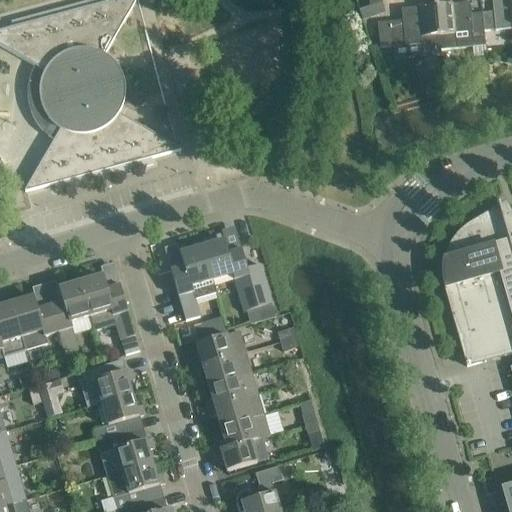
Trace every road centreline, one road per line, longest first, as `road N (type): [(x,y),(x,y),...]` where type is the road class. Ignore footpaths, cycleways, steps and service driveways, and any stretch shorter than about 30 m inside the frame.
road 1 (residential): [(207,511),(122,229)]
road 2 (residential): [(122,229),(231,197),(261,197),(383,234)]
road 3 (unclassified): [(462,511),(401,288)]
road 4 (unclassified): [(499,155),(437,165),(408,188),(383,234)]
road 5 (residential): [(0,264),(122,229)]
road 6 (unclassified): [(411,242),(451,187),(499,155)]
